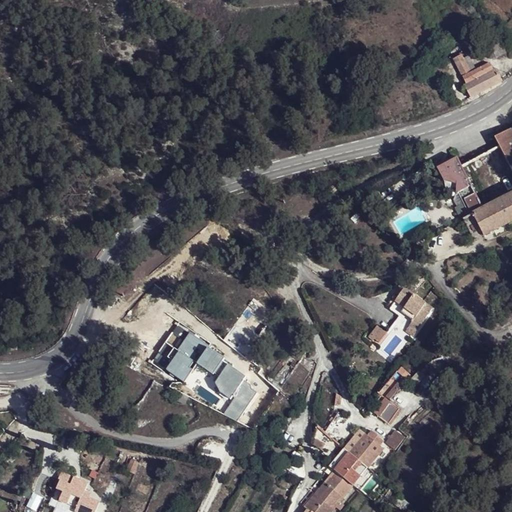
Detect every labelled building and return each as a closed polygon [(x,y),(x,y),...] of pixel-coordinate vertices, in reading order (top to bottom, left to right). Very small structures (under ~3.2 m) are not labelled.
[(506,54),(502,42),(497,44),(501,56),(506,54)] [(501,56),(497,44),(496,43),(486,47),(490,60),(501,56)] [(470,99),(503,82),(496,70),(493,71),(489,64),(476,71),(469,58),(464,60),(462,57),(453,60),(466,85),(464,87),(470,99)] [(511,168),(511,167),(511,128),(510,130),(495,139),(511,168)] [(470,151),(478,148),(475,143),(468,147),(470,151)] [(483,209),(458,158),(437,170),(444,182),(446,193),(456,196),(458,195),(463,204),(469,216),(472,215),(483,209)] [(511,193),(483,209),(472,215),(483,236),(511,221),(511,193)] [(469,216),(463,204),(456,208),(462,220),(469,216)] [(433,309),(404,289),(395,303),(404,310),(402,314),(412,322),(409,325),(417,331),(433,309)] [(225,343),(246,359),(274,318),(253,303),(225,343)] [(409,325),(405,331),(413,336),(417,331),(409,325)] [(375,330),(368,338),(378,345),(385,334),(375,330)] [(405,382),(410,376),(400,369),(396,374),(402,379),(405,382)] [(402,379),(384,400),(388,404),(407,383),(405,382),(402,379)] [(378,419),(388,404),(383,400),(373,415),(378,419)] [(387,425),(397,410),(388,404),(378,419),(387,425)] [(336,411),(320,430),(325,433),(342,416),(336,411)] [(325,433),(320,430),(319,428),(306,442),(318,452),(330,438),(325,433)] [(348,455),(366,470),(382,450),(379,447),(383,441),(371,432),(367,437),(364,436),(348,455)] [(397,432),(387,444),(396,451),(406,438),(397,432)] [(334,473),(348,455),(346,452),(330,470),(334,473)] [(352,487),(366,470),(348,455),(334,473),(352,487)] [(133,475),(138,463),(130,461),(126,472),(133,475)] [(302,479),(305,475),(289,463),(286,469),(302,479)] [(342,499),(352,487),(334,473),(330,470),(328,469),(325,473),(329,477),(324,485),(342,499)] [(369,472),(366,470),(352,487),(356,489),(369,472)] [(63,474),(60,482),(71,486),(74,479),(63,474)] [(71,486),(60,482),(56,490),(63,493),(59,502),(76,509),(74,511),(95,511),(99,504),(88,499),(90,495),(84,492),(87,484),(74,479),(71,486)] [(324,485),(314,496),(333,511),(335,508),(339,511),(343,506),(339,502),(342,499),(324,485)] [(63,493),(56,490),(49,507),(59,511),(74,511),(76,509),(59,502),(63,493)] [(333,511),(314,496),(308,503),(304,508),(307,510),(305,511),(333,511)] [(402,511),(408,505),(399,497),(393,505),(401,511),(402,511)]
